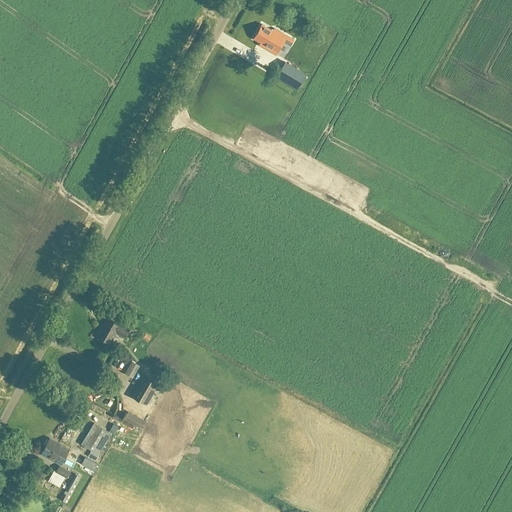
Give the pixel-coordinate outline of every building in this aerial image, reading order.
[(275,53),(286,36),(275,29),(274,31),(262,24),(254,38),(265,45),(264,47),(275,53)] [(296,90),(306,74),(285,62),(276,77),(296,90)] [(107,317),(96,336),(110,343),(116,332),(125,337),(129,330),(120,325),(120,324),(107,317)] [(147,332),(144,338),(149,341),(153,335),(147,332)] [(132,374),(138,361),(133,358),(126,371),(132,374)] [(156,384),(143,377),(132,396),(145,403),(156,384)] [(145,424),(127,414),(124,419),(142,429),(145,424)] [(111,433),(94,423),(81,444),(98,454),(111,433)] [(45,444),(46,445),(42,453),(61,464),(69,449),(50,438),(49,440),(47,440),(46,440),(44,443),(45,444)] [(70,471),(60,466),(57,472),(65,476),(67,477),(70,471)] [(59,486),(65,476),(57,472),(54,470),(48,480),(59,486)]
